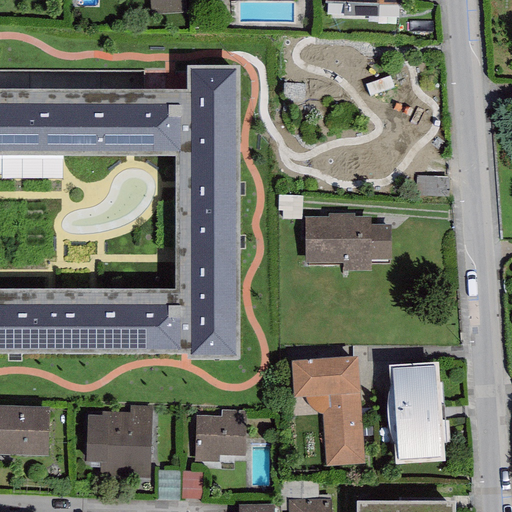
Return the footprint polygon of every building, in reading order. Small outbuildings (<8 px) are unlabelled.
[(409,0),(329,0),(329,14),(409,14),(409,0)] [(369,50),(291,50),(290,92),(369,93),(369,50)] [(152,86),(152,84),(0,84),(0,353),(239,354),(239,62),(186,62),(186,86),(152,86)] [(341,146),(318,145),(316,181),(361,183),(361,166),(386,167),(387,145),(362,144),(362,150),(340,149),(341,146)] [(396,205),(312,204),(312,267),(395,268),(396,205)] [(366,364),(303,368),(305,404),(328,403),(332,470),(372,467),(366,364)] [(457,468),(449,366),(397,370),(405,472),(457,468)] [(49,407),(0,405),(0,453),(47,455),(49,407)] [(151,412),(88,409),(86,476),(149,478),(151,412)] [(246,418),(197,416),(196,455),(245,457),(246,418)] [(330,511),(330,500),(288,501),(288,511),(330,511)]
